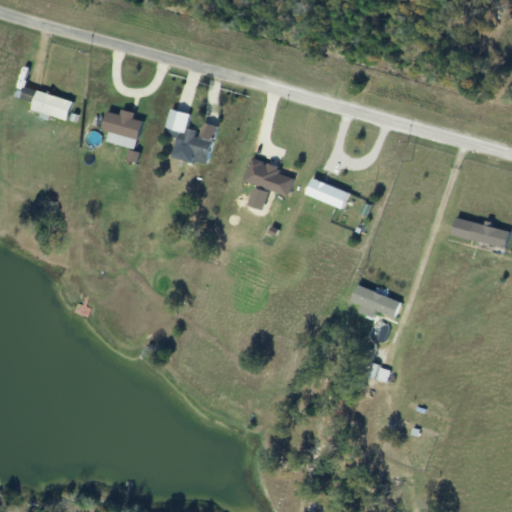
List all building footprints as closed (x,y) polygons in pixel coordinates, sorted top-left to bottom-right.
[(66,121),(73,103),(25,86),(20,100),(32,104),(31,109),(66,121)] [(107,142),(135,150),(143,123),(108,112),(102,131),(109,134),(107,142)] [(206,165),(216,127),(202,123),(200,133),(181,128),(173,156),(206,165)] [(342,210),(349,193),(312,179),(306,196),(342,210)] [(471,241),(505,249),(509,232),(475,224),(471,241)] [(351,301),(394,320),(401,304),(358,285),(351,301)]
